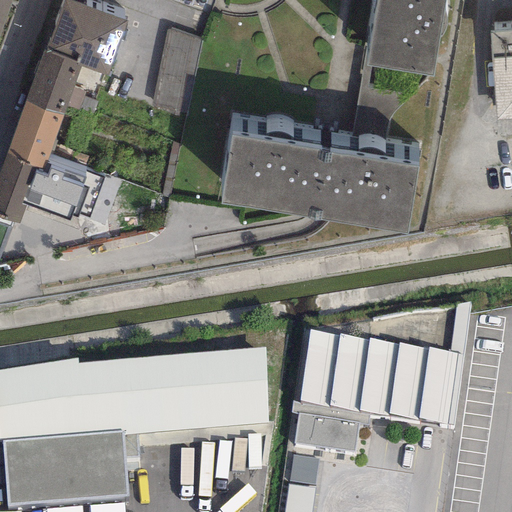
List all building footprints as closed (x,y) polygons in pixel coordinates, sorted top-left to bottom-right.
[(0,0),(0,30),(10,0),(0,0)] [(80,66),(106,75),(126,20),(67,0),(62,0),(44,52),(80,65),(80,66)] [(444,0),(376,0),(366,66),(432,76),(444,0)] [(511,119),(511,25),(510,25),(511,30),(488,32),(496,121),(511,119)] [(200,41),(166,29),(150,107),(186,114),(200,41)] [(44,52),(43,51),(24,102),(62,116),(80,66),(80,65),(44,52)] [(24,102),(6,156),(43,170),(45,163),(62,116),(24,102)] [(417,166),(231,136),(220,203),(406,233),(417,166)] [(0,170),(0,216),(19,224),(26,206),(69,222),(71,216),(77,218),(78,216),(104,226),(121,181),(104,175),(103,179),(87,173),(85,178),(45,163),(43,170),(6,156),(0,170)] [(310,331),(299,400),(369,412),(453,424),(470,302),(456,304),(449,354),(310,331)] [(77,358),(0,370),(0,438),(3,439),(121,432),(121,435),(136,434),(266,423),(265,348),(77,362),(77,358)] [(367,425),(369,412),(299,400),(292,399),(290,412),(298,414),(361,424),(367,425)] [(361,424),(298,414),(293,444),(356,455),(361,424)] [(138,458),(136,434),(121,435),(121,432),(3,439),(7,503),(126,496),(123,458),(138,458)] [(314,484),(318,459),(292,456),(289,480),(314,484)] [(310,511),(314,488),(287,484),(282,511),(310,511)]
